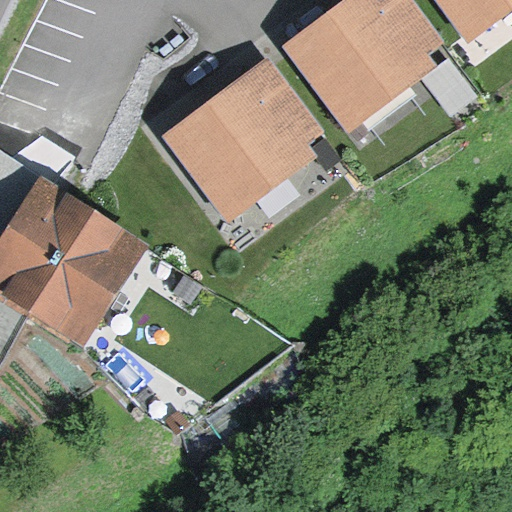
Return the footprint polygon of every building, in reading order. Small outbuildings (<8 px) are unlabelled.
[(442,35),(415,0),(337,0),(281,43),(347,128),(425,68),(435,60),(426,48),(442,35)] [(511,2),(511,0),(438,0),(467,37),(511,2)] [(460,71),(446,52),(435,60),(425,68),(439,87),(460,71)] [(322,127),(266,54),(161,134),(226,219),(315,152),(306,139),(322,127)] [(0,203),(13,212),(38,172),(0,148),(0,203)] [(148,241),(38,172),(13,212),(0,232),(0,292),(22,307),(82,345),(148,241)] [(0,346),(22,307),(0,292),(0,346)]
